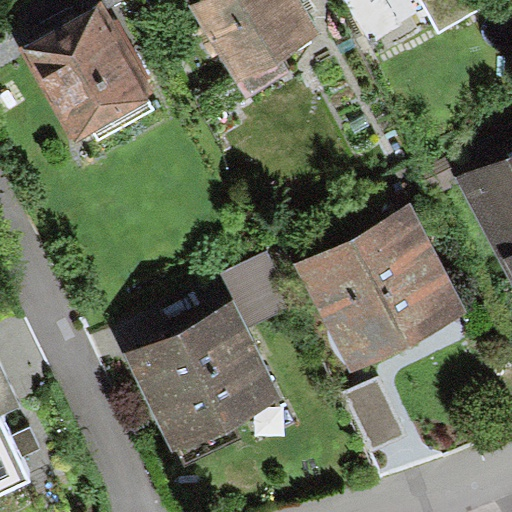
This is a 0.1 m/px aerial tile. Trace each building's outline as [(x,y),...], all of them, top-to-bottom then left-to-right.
[(280,0),(184,0),(182,1),(231,90),(307,48),(280,0)] [(370,0),(376,11),(398,0),(370,0)] [(92,17),(25,53),(73,140),(140,104),(92,17)] [(511,163),(466,188),(511,273),(511,163)] [(403,201),(314,245),(363,345),(452,301),(403,201)] [(227,286),(135,331),(179,422),(271,377),(227,286)] [(0,499),(40,482),(0,391),(0,499)]
